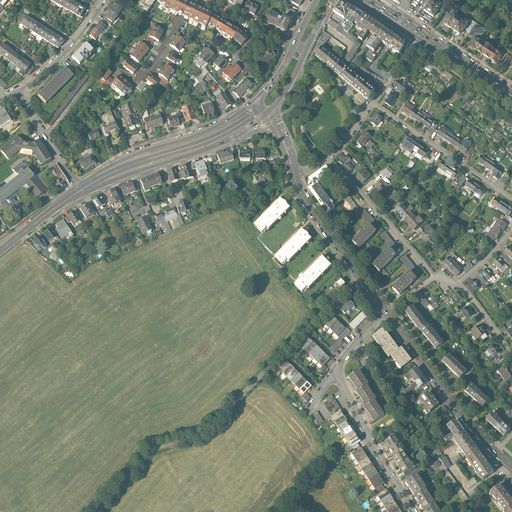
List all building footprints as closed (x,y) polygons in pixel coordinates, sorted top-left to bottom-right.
[(67,0),(65,6),(71,9),(75,0),(67,0)] [(75,0),(71,9),(76,12),(81,3),(75,0)] [(140,0),(139,2),(147,6),(146,8),(150,10),(157,0),(140,0)] [(164,0),(169,2),(168,5),(175,8),(178,0),(164,0)] [(191,0),(178,0),(175,8),(185,13),(186,13),(192,0),(191,0)] [(215,11),(192,0),(186,13),(209,24),(211,21),(215,11)] [(344,20),(346,17),(352,8),(342,0),(333,12),(344,20)] [(433,0),(430,0),(424,11),(433,17),(441,5),(437,2),(433,0)] [(113,6),(111,8),(120,14),(125,7),(117,2),(114,6),(113,6)] [(247,2),(246,3),(243,9),(242,10),(253,15),(257,7),(247,2)] [(87,6),(81,3),(76,12),(82,15),(86,9),(87,6)] [(115,21),(120,14),(111,8),(109,11),(110,12),(107,16),(108,16),(115,21)] [(342,27),(346,29),(358,12),(352,8),(346,17),(349,18),(342,27)] [(287,10),(284,16),(292,20),(296,13),(289,9),(287,10)] [(224,17),(215,11),(211,21),(219,26),(224,17)] [(20,21),(23,22),(28,14),(26,12),(20,21)] [(268,12),(264,20),(266,22),(266,23),(273,27),(278,17),(278,16),(271,12),(271,13),(268,12)] [(362,15),(358,12),(346,29),(344,32),(348,35),(349,34),(353,27),(352,26),(354,22),(356,24),(362,15)] [(445,25),(452,30),(460,17),(453,12),(451,15),(450,14),(446,20),(448,20),(445,25)] [(23,22),(29,26),(34,17),(28,14),(23,22)] [(370,21),(362,15),(356,24),(355,25),(358,26),(356,28),(362,32),(370,21)] [(283,19),(278,17),(273,27),(277,29),(278,28),(286,32),(292,20),(284,16),(283,19)] [(29,26),(34,30),(40,21),(34,17),(29,26)] [(237,24),(224,17),(219,26),(231,34),(237,24)] [(468,22),(460,17),(452,30),(459,35),(462,30),(463,31),(467,25),(466,25),(468,22)] [(326,24),(355,45),(356,42),(358,40),(349,34),(348,35),(344,32),(346,29),(342,27),(338,24),(338,25),(330,19),(326,24)] [(34,30),(40,33),(45,24),(40,21),(34,30)] [(102,21),(97,28),(103,32),(108,25),(102,21)] [(377,26),(370,21),(362,32),(363,33),(359,39),(362,42),(369,32),(371,34),(377,26)] [(464,30),(470,34),(475,26),(469,22),(464,30)] [(40,33),(46,37),(51,28),(45,24),(40,33)] [(243,28),(237,24),(231,34),(236,37),(237,36),(243,28)] [(476,24),(475,26),(470,34),(469,35),(474,39),(479,42),(486,30),(476,24)] [(156,26),(154,31),(164,35),(166,30),(156,26)] [(384,30),(377,26),(371,34),(375,37),(374,39),(373,38),(366,47),(370,50),(384,30)] [(46,37),(51,40),(57,32),(51,28),(46,37)] [(98,39),(103,32),(97,28),(92,35),(97,39),(98,39)] [(244,44),(251,35),(243,28),(237,36),(243,41),(242,42),(244,44)] [(390,48),(391,47),(396,39),(384,30),(370,50),(374,53),(382,42),(390,48)] [(162,41),(164,35),(154,31),(151,36),(157,38),(162,41)] [(62,35),(57,32),(51,40),(57,44),(61,36),(62,35)] [(345,48),(323,32),(321,37),(342,53),(345,48)] [(180,35),(176,40),(184,46),(188,41),(180,35)] [(67,40),(61,36),(57,44),(61,46),(67,40)] [(95,42),(92,46),(96,50),(100,45),(102,42),(98,39),(97,39),(95,42)] [(404,45),(396,39),(391,47),(396,51),(395,52),(399,55),(404,48),(403,47),(404,45)] [(468,46),(475,51),(481,43),(479,42),(474,39),(468,46)] [(181,51),(184,46),(176,40),(172,44),(181,51)] [(0,47),(0,50),(6,55),(12,47),(5,41),(0,47)] [(361,45),(356,42),(355,45),(349,53),(344,58),(349,63),(353,58),(352,58),(356,53),(356,52),(361,45)] [(88,43),(74,56),(77,59),(82,64),(96,50),(92,46),(88,43)] [(140,43),(135,50),(143,57),(149,50),(140,43)] [(484,45),(481,43),(475,51),(482,56),(488,46),(485,44),(484,45)] [(482,56),(489,60),(494,52),(491,50),(492,49),(488,46),(482,56)] [(19,52),(12,47),(6,55),(13,60),(19,52)] [(260,59),(265,66),(276,57),(269,47),(263,51),(266,54),(260,59)] [(324,64),(332,55),(321,47),(314,56),(324,64)] [(143,57),(135,50),(130,57),(138,63),(143,57)] [(207,50),(196,62),(198,64),(202,67),(201,67),(213,55),(207,50)] [(372,56),(374,53),(370,50),(365,58),(371,62),(374,58),(372,56)] [(26,57),(19,52),(13,60),(20,66),(26,57)] [(172,52),(169,57),(172,59),(177,63),(181,58),(172,52)] [(224,52),(220,56),(225,60),(229,56),(224,52)] [(501,57),(494,52),(489,60),(497,65),(501,59),(500,58),(501,57)] [(333,71),(340,62),(332,55),(324,64),(333,71)] [(220,56),(213,64),(220,70),(227,63),(225,60),(220,56)] [(34,63),(26,57),(20,66),(24,68),(21,72),(25,75),(30,69),(33,63),(34,63)] [(77,59),(69,67),(74,72),(82,64),(77,59)] [(172,63),(170,65),(177,71),(181,66),(177,63),(172,59),(170,62),(172,63)] [(137,70),(127,62),(123,67),(133,75),(137,70)] [(343,79),(350,70),(340,62),(333,71),(343,79)] [(239,67),(238,69),(240,71),(243,73),(248,67),(244,63),(240,67),(239,67)] [(168,64),(165,69),(173,76),(177,71),(170,65),(168,64)] [(230,69),(223,76),(230,82),(240,71),(238,69),(234,65),(230,69)] [(221,73),(223,76),(230,69),(228,66),(221,73)] [(69,67),(55,80),(62,88),(76,74),(74,72),(69,67)] [(211,71),(207,67),(193,82),(197,86),(211,71)] [(109,68),(102,76),(107,80),(112,75),(114,71),(109,68)] [(170,80),(173,76),(165,69),(161,73),(164,76),(170,80)] [(353,87),(360,78),(350,70),(343,79),(353,87)] [(46,123),(50,126),(88,76),(84,73),(46,123)] [(114,82),(119,86),(126,78),(122,74),(117,80),(114,82)] [(152,74),(148,79),(150,81),(157,86),(161,81),(158,79),(152,74)] [(10,84),(0,75),(0,82),(6,88),(10,84)] [(107,80),(106,82),(107,84),(110,82),(112,84),(114,82),(117,80),(112,75),(107,80)] [(160,76),(158,79),(161,81),(165,85),(167,82),(169,84),(171,81),(170,80),(164,76),(163,78),(160,76)] [(119,86),(123,90),(131,82),(126,78),(119,86)] [(139,87),(144,91),(149,84),(148,83),(150,81),(148,79),(146,78),(139,87)] [(372,88),(360,78),(353,87),(367,99),(374,90),(372,88)] [(48,102),(62,88),(55,80),(40,94),(48,102)] [(250,84),(245,80),(232,93),(239,99),(252,86),(250,84)] [(374,80),(371,84),(374,86),(372,88),(374,90),(376,92),(382,85),(374,80)] [(403,94),(407,88),(408,86),(398,80),(397,82),(393,88),(400,92),(403,94)] [(135,86),(131,82),(123,90),(127,94),(135,86)] [(452,82),(447,88),(451,90),(452,88),(453,89),(457,91),(458,89),(455,87),(456,85),(454,84),(454,83),(452,82)] [(231,105),(223,93),(215,98),(220,106),(223,110),(231,105)] [(391,107),(397,98),(390,94),(384,103),(391,107)] [(480,103),(478,101),(474,107),(476,109),(478,107),(481,110),(483,106),(480,104),(480,103)] [(414,107),(407,102),(401,111),(408,116),(413,109),(414,107)] [(122,107),(125,117),(134,115),(136,114),(132,103),(122,107)] [(214,113),(211,104),(201,107),(203,116),(214,113)] [(195,119),(191,106),(182,110),(186,122),(195,119)] [(7,108),(0,112),(0,126),(13,119),(7,108)] [(421,114),(413,109),(408,116),(416,121),(421,114)] [(85,115),(92,123),(95,119),(88,112),(85,115)] [(111,113),(106,115),(109,124),(102,127),(106,135),(118,130),(114,120),(111,113)] [(383,118),(375,113),(369,122),(376,127),(383,118)] [(499,117),(494,113),(490,118),(496,122),(496,121),(498,122),(501,119),(498,117),(499,117)] [(160,114),(155,116),(158,126),(163,125),(160,114)] [(433,122),(421,114),(416,121),(428,129),(430,127),(433,122)] [(137,125),(134,115),(125,117),(123,118),(127,129),(137,125)] [(180,126),(176,115),(167,118),(170,127),(174,126),(175,128),(180,126)] [(152,128),(158,126),(155,116),(149,118),(152,128)] [(147,130),(152,128),(149,118),(144,119),(147,130)] [(456,138),(441,128),(436,134),(451,144),(456,138)] [(126,132),(128,137),(138,134),(140,139),(146,138),(144,132),(139,134),(137,129),(126,132)] [(93,133),(87,135),(90,141),(99,137),(96,130),(93,132),(93,133)] [(365,131),(362,135),(369,141),(372,137),(365,131)] [(356,143),(370,154),(373,150),(371,148),(374,144),(369,141),(362,135),(356,143)] [(50,158),(38,139),(31,144),(22,142),(17,136),(0,150),(0,151),(7,161),(20,150),(31,151),(39,165),(50,158)] [(421,146),(408,137),(401,147),(410,154),(413,151),(416,153),(421,146)] [(451,144),(457,149),(462,142),(456,138),(451,144)] [(473,146),(463,140),(462,142),(457,149),(464,153),(464,154),(467,156),(467,155),(471,150),(473,146)] [(429,152),(421,146),(416,153),(424,159),(429,152)] [(238,150),(238,159),(250,159),(250,153),(247,153),(247,150),(238,150)] [(264,151),(256,151),(255,160),(264,160),(264,151)] [(230,152),(217,156),(220,165),(233,161),(230,152)] [(84,170),(95,163),(90,155),(79,162),(84,170)] [(481,155),(477,162),(485,167),(489,160),(481,155)] [(348,171),(352,168),(348,164),(351,161),(346,156),(339,162),(348,171)] [(202,161),(203,162),(204,166),(216,162),(214,157),(202,161)] [(407,166),(410,169),(416,160),(413,158),(407,166)] [(492,172),(497,166),(489,160),(485,167),(492,172)] [(450,166),(443,161),(442,162),(438,168),(446,173),(450,166)] [(45,191),(21,162),(13,169),(18,175),(0,189),(0,203),(25,184),(36,198),(45,191)] [(207,174),(204,166),(203,162),(194,164),(196,169),(198,177),(207,174)] [(67,180),(56,164),(51,168),(58,179),(60,178),(63,183),(67,180)] [(180,168),(182,173),(184,179),(184,181),(193,178),(190,171),(189,168),(189,165),(180,168)] [(358,175),(365,169),(366,168),(364,166),(356,173),(358,175)] [(393,171),(388,166),(380,173),(383,176),(384,175),(386,177),(393,171)] [(457,172),(458,171),(450,166),(446,173),(453,178),(457,172)] [(498,176),(503,170),(497,166),(492,172),(498,176)] [(343,186),(326,169),(321,174),(337,191),(343,186)] [(361,184),(371,175),(365,169),(358,175),(354,179),(357,182),(359,181),(361,184)] [(170,183),(178,180),(177,175),(175,170),(166,172),(170,183)] [(269,171),(252,177),(252,179),(252,180),(252,182),(253,181),(255,187),(263,184),(264,186),(269,184),(268,182),(272,181),(270,176),(270,175),(270,174),(270,173),(269,172),(269,171)] [(160,182),(157,174),(140,181),(144,193),(149,191),(148,189),(157,186),(161,184),(160,182)] [(466,178),(461,174),(457,180),(455,183),(461,186),(466,178)] [(510,178),(505,174),(500,181),(505,185),(510,178)] [(69,183),(67,180),(63,183),(60,178),(58,179),(54,182),(59,190),(69,183)] [(388,185),(382,179),(375,186),(380,192),(385,188),(388,185)] [(478,184),(470,179),(465,186),(473,192),(478,184)] [(133,186),(131,183),(120,187),(123,197),(135,192),(133,186)] [(455,196),(461,187),(455,183),(454,185),(452,188),(449,192),(455,196)] [(330,203),(316,184),(308,189),(322,208),(330,203)] [(478,184),(473,192),(480,197),(486,190),(478,184)] [(385,188),(380,192),(387,199),(388,198),(392,201),(398,195),(392,188),(388,191),(385,188)] [(114,189),(105,194),(108,200),(111,206),(120,201),(114,189)] [(347,191),(331,202),(333,205),(334,206),(350,195),(347,191)] [(105,205),(100,196),(92,201),(97,210),(105,205)] [(505,202),(496,196),(490,204),(499,210),(505,202)] [(359,209),(350,197),(346,201),(354,212),(359,209)] [(284,201),(283,202),(280,199),(274,206),(260,219),(254,226),(262,234),(267,229),(269,230),(290,208),(286,205),(287,204),(284,201)] [(190,210),(186,201),(178,204),(180,207),(182,213),(190,210)] [(332,205),(333,205),(331,202),(330,203),(322,208),(327,215),(335,210),(332,205)] [(508,216),(511,210),(511,206),(505,202),(499,210),(508,216)] [(402,203),(395,210),(404,220),(411,213),(410,212),(413,209),(410,206),(407,208),(402,203)] [(94,213),(87,204),(79,209),(86,219),(94,213)] [(149,206),(140,210),(144,218),(146,218),(149,217),(148,215),(152,214),(149,206)] [(162,213),(163,213),(166,223),(172,221),(176,219),(178,218),(176,215),(174,208),(162,213)] [(113,215),(110,210),(105,213),(108,219),(113,215)] [(369,225),(370,226),(375,221),(364,210),(359,214),(369,225)] [(80,221),(74,212),(66,217),(70,223),(72,226),(80,221)] [(173,224),(172,221),(166,223),(163,213),(155,216),(158,223),(160,222),(163,228),(165,227),(167,231),(166,231),(166,233),(171,231),(169,226),(173,224)] [(404,220),(414,230),(418,226),(423,221),(417,215),(415,217),(411,213),(404,220)] [(149,224),(146,218),(144,218),(137,222),(144,234),(151,230),(148,224),(149,224)] [(491,226),(502,234),(508,225),(497,218),(491,226)] [(70,232),(62,221),(55,226),(60,234),(64,239),(68,236),(67,235),(70,232)] [(369,225),(353,242),(359,248),(366,241),(368,239),(376,232),(370,226),(369,225)] [(423,230),(418,226),(414,230),(418,235),(423,230)] [(436,235),(429,226),(420,234),(423,236),(421,238),(426,243),(432,238),(436,235)] [(485,235),(496,242),(502,234),(491,226),(485,235)] [(50,229),(43,235),(46,239),(48,243),(56,237),(50,229)] [(282,266),(287,261),(290,262),(312,240),(308,236),(309,236),(305,232),(305,233),(302,230),(295,237),(281,251),(274,258),(282,266)] [(390,248),(390,249),(395,245),(385,233),(380,237),(390,248)] [(45,244),(39,237),(32,242),(39,251),(45,247),(43,245),(45,244)] [(431,249),(437,244),(432,238),(426,243),(431,249)] [(511,245),(510,244),(502,253),(507,258),(511,261),(511,245)] [(382,256),(373,265),(379,272),(383,269),(392,259),(396,255),(390,249),(390,248),(382,256)] [(444,249),(438,254),(441,257),(446,252),(444,249)] [(59,258),(54,252),(49,257),(54,263),(59,258)] [(443,263),(449,268),(456,261),(455,260),(457,258),(452,254),(443,263)] [(403,263),(410,272),(415,268),(405,256),(400,260),(403,263)] [(303,293),(308,288),(310,289),(332,266),(323,257),(317,263),(306,275),(304,277),(302,275),(299,278),(301,279),(295,285),(303,293)] [(498,257),(491,265),(494,268),(496,267),(503,274),(509,268),(498,257)] [(449,268),(452,272),(454,270),(458,275),(463,271),(465,268),(460,263),(460,261),(458,259),(456,261),(449,268)] [(473,267),(470,263),(465,268),(463,271),(465,273),(473,267)] [(494,268),(491,265),(489,267),(497,275),(499,273),(494,268)] [(493,276),(487,268),(480,275),(482,278),(483,277),(487,281),(493,276)] [(403,279),(393,289),(399,295),(406,289),(416,278),(410,272),(403,279)] [(482,278),(480,275),(475,279),(481,287),(484,289),(489,285),(482,278)] [(341,279),(337,283),(340,289),(345,284),(341,279)] [(481,287),(475,279),(472,282),(466,287),(472,294),(477,290),(481,287)] [(355,294),(351,290),(346,294),(349,297),(338,308),(345,315),(354,306),(349,300),(355,294)] [(451,301),(454,304),(461,299),(456,293),(448,299),(449,302),(451,301)] [(425,299),(418,304),(422,310),(427,307),(429,305),(425,299)] [(433,309),(438,306),(435,301),(430,305),(433,309)] [(419,331),(420,330),(427,325),(423,320),(419,315),(413,306),(405,312),(411,320),(413,322),(419,331)] [(467,307),(459,313),(464,321),(473,315),(467,307)] [(367,317),(362,312),(349,325),(354,330),(367,317)] [(337,321),(333,317),(325,324),(329,329),(337,321)] [(341,325),(337,321),(329,329),(333,333),(341,325)] [(429,341),(436,349),(443,343),(436,335),(427,324),(427,325),(420,330),(422,332),(424,335),(427,339),(429,341)] [(486,332),(480,324),(470,332),(476,340),(486,332)] [(500,333),(506,329),(503,324),(497,328),(500,333)] [(345,329),(341,325),(333,333),(338,337),(345,329)] [(350,332),(346,328),(345,329),(338,337),(339,339),(342,341),(350,332)] [(383,329),(373,337),(389,358),(391,356),(399,350),(383,329)] [(305,350),(313,343),(308,338),(301,346),(305,350)] [(339,339),(329,350),(333,354),(343,343),(342,341),(339,339)] [(367,346),(366,345),(361,349),(371,363),(376,360),(370,352),(378,346),(374,341),(367,346)] [(309,355),(317,347),(313,343),(305,350),(309,355)] [(487,350),(491,357),(501,351),(496,344),(487,350)] [(314,359),(321,351),(317,347),(309,355),(314,359)] [(402,348),(399,350),(391,356),(401,369),(412,361),(402,348)] [(318,363),(326,355),(321,351),(314,359),(318,363)] [(324,365),(330,359),(326,355),(318,363),(322,367),(324,365)] [(449,355),(442,362),(449,370),(451,371),(459,379),(466,372),(457,363),(449,355)] [(282,373),(290,366),(285,361),(278,369),(282,373)] [(287,378),(294,370),(290,366),(282,373),(280,376),(285,380),(287,378)] [(511,377),(511,374),(505,366),(497,373),(504,381),(505,383),(511,377)] [(423,377),(417,368),(407,375),(404,378),(408,381),(411,378),(415,383),(423,377)] [(291,382),(299,374),(294,370),(287,378),(291,382)] [(368,384),(359,370),(349,377),(358,391),(367,385),(368,384)] [(296,386),(303,378),(299,374),(291,382),(296,386)] [(427,382),(423,377),(415,383),(410,386),(411,387),(403,392),(406,395),(417,386),(419,388),(427,382)] [(300,390),(307,383),(303,378),(296,386),(300,390)] [(497,387),(501,391),(508,386),(505,383),(504,381),(497,387)] [(306,393),(312,387),(307,383),(300,390),(304,394),(306,393)] [(471,384),(464,391),(472,399),(473,400),(481,408),(488,401),(471,384)] [(376,399),(367,385),(358,391),(357,392),(366,406),(374,400),(376,399)] [(435,399),(430,392),(419,400),(423,404),(422,404),(424,408),(435,399)] [(304,394),(302,397),(307,402),(310,397),(306,393),(304,394)] [(342,410),(332,395),(322,401),(332,417),(340,411),(342,410)] [(423,418),(440,405),(435,399),(424,408),(421,410),(423,412),(420,414),(423,418)] [(384,414),(374,400),(366,406),(364,407),(374,421),(384,414)] [(334,422),(344,416),(340,411),(332,417),(331,417),(334,422)] [(324,422),(317,412),(312,415),(316,421),(311,424),(314,428),(324,422)] [(492,413),(486,420),(503,437),(510,430),(492,413)] [(338,427),(347,421),(344,416),(334,422),(338,427)] [(436,430),(445,424),(442,420),(433,427),(436,430)] [(464,431),(456,420),(446,428),(451,435),(454,439),(464,431)] [(341,432),(351,426),(347,421),(338,427),(341,432)] [(344,437),(354,431),(351,426),(341,432),(344,437)] [(348,443),(357,437),(354,431),(344,437),(348,443)] [(457,447),(469,438),(464,431),(454,439),(452,440),(457,447)] [(398,442),(393,435),(383,440),(388,448),(398,442)] [(451,435),(444,440),(446,444),(452,440),(454,439),(451,435)] [(357,444),(360,442),(357,437),(348,443),(351,448),(352,447),(357,444)] [(464,457),(476,449),(469,438),(457,447),(464,457)] [(388,448),(398,464),(410,457),(405,449),(402,450),(398,442),(388,448)] [(357,444),(352,447),(355,452),(361,449),(357,444)] [(355,459),(365,453),(361,448),(361,449),(355,452),(352,454),(355,459)] [(438,456),(441,454),(437,448),(425,456),(431,467),(432,466),(435,470),(441,466),(437,461),(434,463),(432,460),(431,461),(429,457),(436,453),(438,456)] [(474,470),(486,462),(476,449),(464,457),(474,470)] [(359,464),(368,459),(365,453),(355,459),(359,464)] [(458,454),(450,459),(454,464),(461,459),(458,454)] [(396,465),(401,473),(415,465),(410,457),(398,464),(396,465)] [(445,457),(440,460),(446,470),(451,467),(445,457)] [(362,469),(371,464),(368,459),(359,464),(362,469)] [(482,482),(494,474),(486,462),(474,470),(482,482)] [(365,475),(374,469),(371,464),(362,469),(365,475)] [(369,480),(378,474),(374,469),(365,475),(369,480)] [(446,470),(442,473),(464,502),(468,499),(446,470)] [(372,485),(381,479),(378,474),(369,480),(372,485)] [(417,475),(406,482),(415,497),(425,490),(427,489),(417,475)] [(477,483),(473,478),(465,484),(468,489),(477,483)] [(382,485),(384,484),(381,479),(372,485),(375,490),(377,489),(382,485)] [(382,485),(377,489),(380,494),(386,490),(382,485)] [(507,494),(500,485),(489,494),(496,502),(507,494)] [(381,501),(390,495),(386,490),(380,494),(377,496),(381,501)] [(424,511),(434,504),(425,490),(415,497),(424,511)] [(511,500),(507,494),(496,502),(504,511),(505,511),(511,507),(511,500)] [(384,506),(393,500),(390,495),(381,501),(384,506)] [(387,511),(396,505),(393,500),(384,506),(387,511)]
